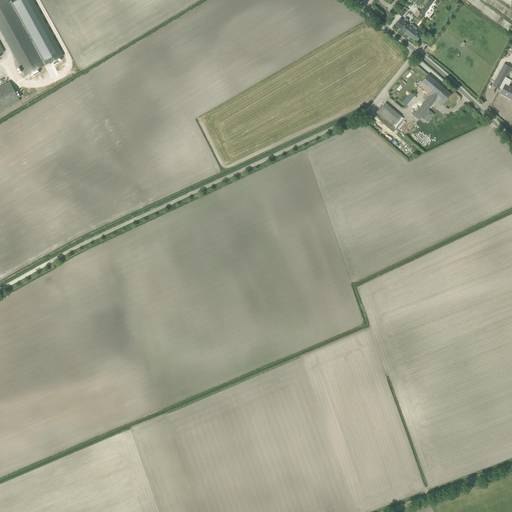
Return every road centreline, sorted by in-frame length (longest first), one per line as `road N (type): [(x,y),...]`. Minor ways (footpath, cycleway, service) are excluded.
road 1 (unclassified): [(54,259),(366,113),(416,51)]
road 2 (unclassified): [(381,511),(511,461)]
road 3 (tertiary): [(511,138),(416,51)]
